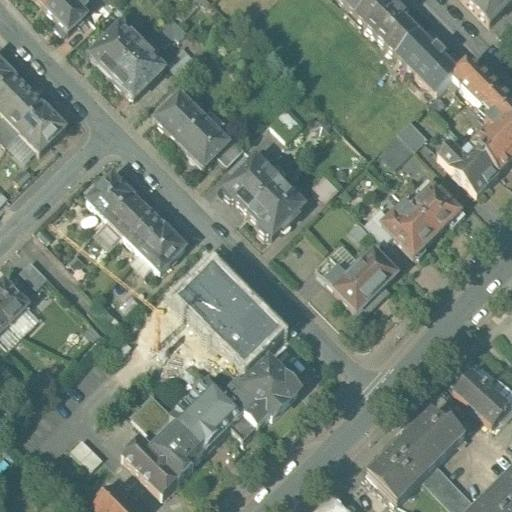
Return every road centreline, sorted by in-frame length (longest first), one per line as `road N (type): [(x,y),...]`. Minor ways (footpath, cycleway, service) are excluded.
road 1 (residential): [(107,128),(378,398)]
road 2 (secondary): [(511,265),(378,398)]
road 3 (residential): [(0,2),(107,128)]
road 4 (secondary): [(378,398),(272,511)]
road 5 (residential): [(0,237),(107,128)]
